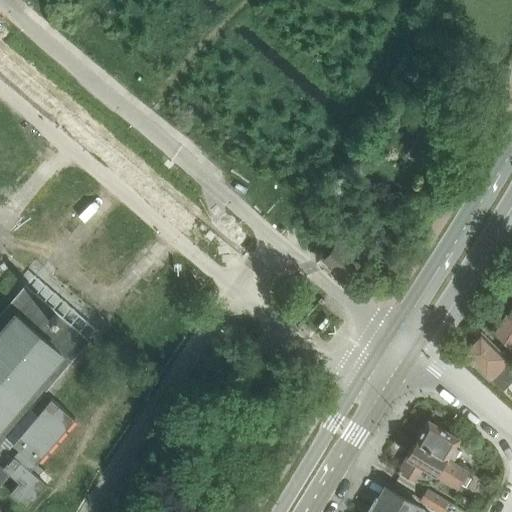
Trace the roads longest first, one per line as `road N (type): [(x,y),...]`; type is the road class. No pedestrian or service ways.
road 1 (secondary): [(511,141),(389,333)]
road 2 (secondary): [(389,333),(278,511)]
road 3 (secondary): [(413,354),(511,194)]
road 4 (secondary): [(313,511),(413,354)]
road 5 (residential): [(511,434),(413,354)]
